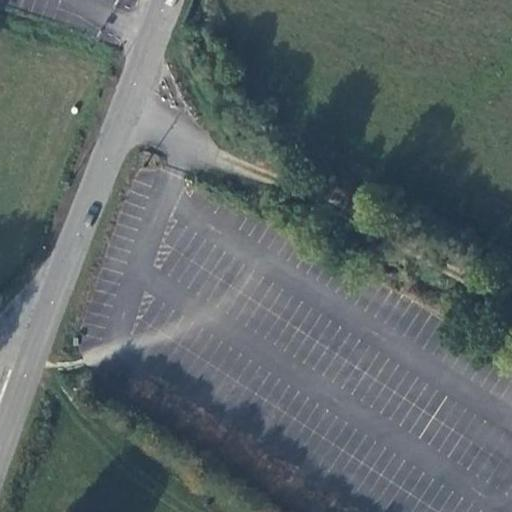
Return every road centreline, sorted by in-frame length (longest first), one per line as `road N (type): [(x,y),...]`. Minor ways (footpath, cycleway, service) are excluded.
road 1 (track): [(163,116),(511,317)]
road 2 (tertiary): [(167,0),(25,374)]
